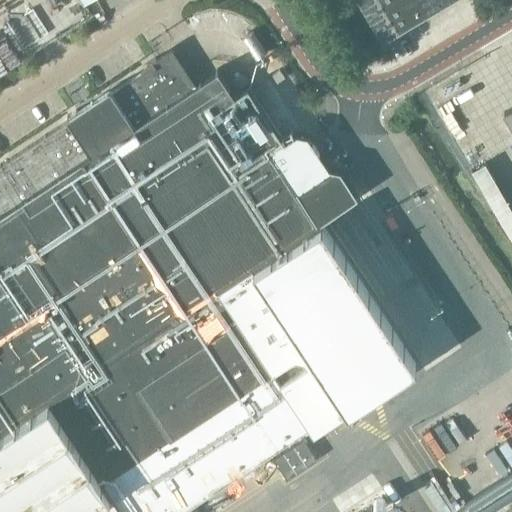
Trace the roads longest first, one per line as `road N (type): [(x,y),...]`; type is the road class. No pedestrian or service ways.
road 1 (unknown): [(511,313),(463,371),(280,511)]
road 2 (unclassified): [(275,0),(321,66),(373,87),(399,81),(511,15)]
road 3 (unclassified): [(0,109),(166,0)]
